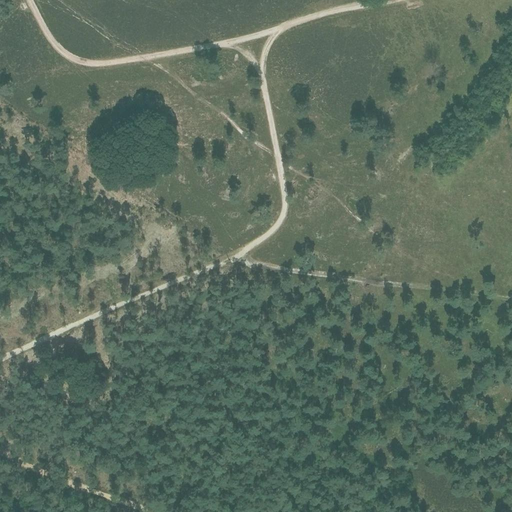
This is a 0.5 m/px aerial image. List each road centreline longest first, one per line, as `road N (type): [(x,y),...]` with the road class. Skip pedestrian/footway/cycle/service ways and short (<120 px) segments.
road 1 (track): [(0,360),(224,260),(282,219),(263,82)]
road 2 (track): [(511,301),(224,260)]
road 3 (track): [(218,44),(83,63),(60,52),(29,0)]
road 4 (track): [(147,511),(0,453)]
